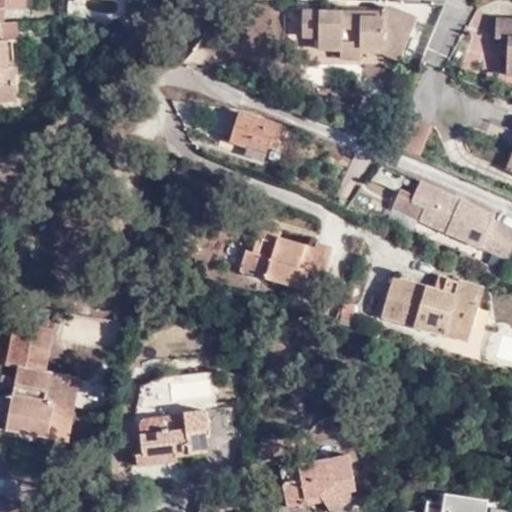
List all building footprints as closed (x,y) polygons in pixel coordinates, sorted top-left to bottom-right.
[(0,0),(0,23),(2,24),(3,8),(25,9),(26,0),(0,0)] [(380,12),(357,11),(358,18),(338,18),(338,11),(301,11),(300,36),(316,37),(316,48),(338,49),(338,59),(358,60),(358,51),(378,52),(398,60),(415,18),(388,7),(384,7),(381,9),(380,12)] [(493,39),(496,40),(506,40),(504,50),(504,76),(511,77),(511,21),(493,20),(493,39)] [(18,41),(18,23),(2,24),(0,23),(0,103),(16,103),(15,67),(9,67),(8,41),(18,41)] [(506,40),(496,40),(495,49),(504,50),(506,40)] [(354,111),(371,120),(379,99),(363,92),(354,111)] [(275,142),(283,124),(239,110),(229,141),(247,148),(246,155),(262,161),(269,139),(275,142)] [(397,115),(385,146),(390,148),(400,123),(403,117),(397,115)] [(400,123),(390,148),(416,159),(427,129),(403,117),(400,123)] [(511,151),(502,173),(511,176),(511,174),(511,151)] [(422,223),(508,265),(511,257),(511,234),(494,225),(496,219),(424,185),(417,200),(415,204),(427,211),(422,223)] [(0,217),(11,220),(17,190),(0,186),(0,217)] [(395,209),(422,223),(427,211),(415,204),(417,200),(403,192),(395,209)] [(276,241),(277,237),(279,230),(258,224),(255,236),(276,241)] [(314,245),(277,237),(276,241),(255,236),(250,251),(245,250),(240,268),(318,290),(331,245),(315,240),(314,245)] [(438,275),(433,291),(442,294),(447,278),(438,275)] [(381,316),(445,334),(449,323),(471,329),(481,288),(447,278),(442,294),(433,291),(392,279),(381,316)] [(343,302),(336,324),(353,328),(355,319),(351,317),(353,306),(343,302)] [(66,376),(42,370),(34,369),(42,326),(12,320),(3,365),(15,368),(2,430),(30,437),(32,429),(42,431),(41,438),(62,443),(70,406),(59,404),(66,376)] [(449,323),(445,334),(468,341),(471,329),(449,323)] [(34,369),(42,370),(50,327),(42,326),(34,369)] [(75,378),(66,376),(59,404),(70,406),(75,378)] [(176,456),(178,456),(207,452),(204,428),(208,428),(206,413),(185,415),(185,420),(164,421),(163,418),(140,422),(143,456),(175,451),(176,456)] [(32,429),(30,437),(41,438),(42,431),(32,429)] [(179,462),(178,456),(176,456),(175,451),(143,456),(137,456),(138,466),(179,462)] [(356,480),(351,458),(281,470),(290,509),(323,500),(330,511),(333,511),(344,504),(332,485),(356,480)] [(444,493),(443,506),(456,508),(455,511),(485,511),(488,501),(444,493)] [(455,511),(456,508),(443,506),(429,503),(427,511),(455,511)]
